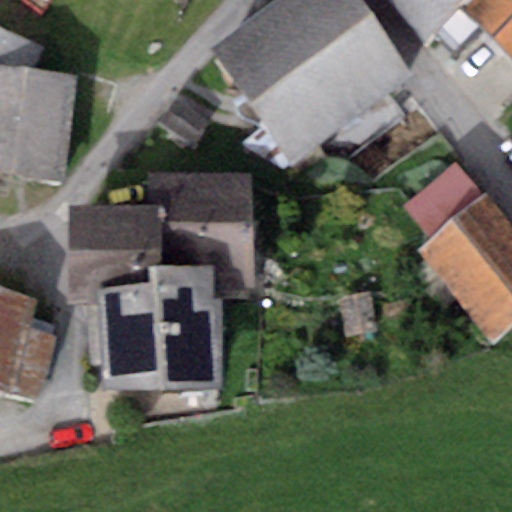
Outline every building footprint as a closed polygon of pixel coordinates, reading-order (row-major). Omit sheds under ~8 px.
[(411,78),(354,0),(275,0),(210,47),(293,162),(411,78)] [(463,6),(469,0),(390,0),(427,39),(463,6)] [(511,0),(469,0),(463,6),(511,59),(511,0)] [(0,173),(63,181),(76,78),(0,68),(0,173)] [(454,163),(402,207),(430,239),(417,251),(493,340),(511,323),(511,230),(482,195),(454,163)] [(158,204),(160,265),(215,263),(216,289),(256,288),(251,171),(147,175),(148,204),(158,204)] [(150,266),(160,265),(158,204),(148,204),(68,208),(71,305),(98,304),(97,284),(151,282),(150,266)] [(97,284),(98,304),(101,390),(220,385),(216,289),(215,263),(160,265),(150,266),(151,282),(97,284)] [(39,298),(0,288),(0,393),(39,403),(55,334),(32,329),(39,298)] [(370,293),(338,299),(345,339),(377,332),(370,293)]
